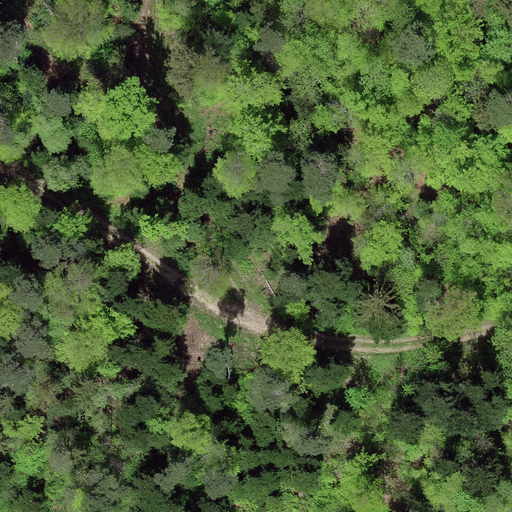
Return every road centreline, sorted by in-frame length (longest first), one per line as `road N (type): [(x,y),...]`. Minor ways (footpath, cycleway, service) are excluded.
road 1 (track): [(259,331),(186,132),(155,0)]
road 2 (track): [(0,165),(22,187),(259,331)]
road 3 (track): [(259,331),(314,344),(442,346),(511,337)]
